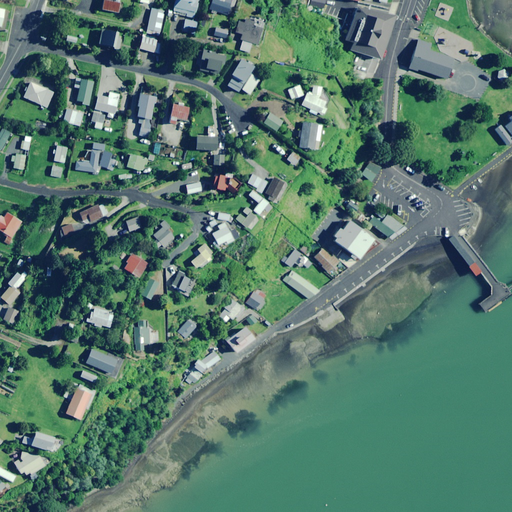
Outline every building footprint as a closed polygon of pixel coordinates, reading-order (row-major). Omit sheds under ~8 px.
[(102,0),(101,9),(118,13),(120,2),(120,0),(102,0)] [(174,0),(172,10),(186,13),(185,16),(193,18),(196,0),(174,0)] [(211,0),(208,9),(227,15),(231,0),(223,0),(223,1),(219,0),(211,0)] [(309,0),(309,6),(325,9),(325,8),(338,11),(340,0),(309,0)] [(392,14),(353,6),(343,39),(350,41),(349,49),(378,59),(392,14)] [(164,10),(151,8),(146,33),(159,35),(164,10)] [(339,13),(331,11),(330,20),(338,21),(339,13)] [(349,15),(341,14),(339,23),(347,25),(349,15)] [(240,33),(238,39),(241,40),(251,42),(255,44),(260,27),(251,24),(252,20),(243,18),(242,22),(236,20),(233,31),(240,33)] [(196,21),(185,19),(182,31),(194,33),(196,21)] [(214,27),(212,35),(224,38),(226,30),(214,27)] [(117,33),(101,29),(98,44),(118,48),(121,37),(116,36),(117,33)] [(158,38),(143,34),(139,48),(159,54),(162,44),(156,42),(158,38)] [(77,38),(67,35),(65,40),(75,43),(77,38)] [(430,43),(416,38),(406,68),(415,71),(416,69),(445,78),(452,57),(428,49),(430,43)] [(251,42),(241,40),(238,49),(248,52),(251,42)] [(226,56),(202,50),(200,59),(201,59),(199,70),(217,74),(220,63),(223,64),(226,56)] [(380,61),(361,55),(354,75),(367,80),(370,71),(375,73),(380,61)] [(253,65),(241,58),(231,75),(232,76),(226,85),(237,92),(239,88),(249,94),(259,78),(249,72),(253,65)] [(503,69),(497,71),(496,77),(501,81),(506,78),(507,72),(503,69)] [(93,81),(81,78),(80,82),(74,80),(73,87),(79,88),(75,102),(88,105),(93,81)] [(53,92),(29,81),(22,97),(46,107),(53,92)] [(303,95),(299,85),(287,89),(291,99),(303,95)] [(321,88),(313,85),(310,93),(306,91),(301,105),(310,108),(309,112),(315,114),(316,113),(323,115),(325,108),(322,107),(325,101),(317,98),(321,88)] [(119,93),(111,91),(110,98),(97,95),(94,109),(114,114),(119,93)] [(155,97),(140,93),(137,106),(138,107),(134,122),(141,123),(139,135),(148,137),(151,122),(150,122),(155,97)] [(182,106),(183,103),(172,101),(168,123),(175,124),(176,119),(188,121),(191,108),(182,106)] [(83,113),(66,108),(62,121),(79,126),(83,113)] [(276,131),(282,121),(266,110),(259,121),(276,131)] [(105,114),(92,111),(90,121),(95,122),(94,127),(101,129),(105,114)] [(511,140),(511,139),(511,138),(511,113),(507,117),(510,120),(503,125),(511,135),(509,137),(499,124),(493,129),(505,145),(511,140)] [(321,125),(302,122),(298,147),(317,150),(321,125)] [(10,132),(2,128),(0,130),(0,148),(1,149),(10,132)] [(225,136),(196,135),(195,150),(207,150),(207,152),(210,153),(210,150),(213,150),(213,165),(224,165),(225,136)] [(30,137),(22,136),(20,148),(28,150),(30,137)] [(161,143),(155,141),(152,153),(158,155),(161,143)] [(67,148),(56,145),(53,160),(64,163),(67,148)] [(98,151),(91,150),(89,163),(75,161),(74,169),(93,172),(92,174),(98,175),(99,163),(97,163),(98,151)] [(300,157),(292,151),(286,159),(294,165),(300,157)] [(25,155),(15,154),(13,168),(23,170),(25,155)] [(146,158),(129,154),(126,167),(142,171),(146,158)] [(119,158),(110,155),(106,169),(115,172),(119,158)] [(367,168),(362,174),(370,181),(375,174),(380,167),(370,162),(367,168)] [(62,167),(52,165),(50,176),(60,177),(62,167)] [(230,174),(214,172),(212,186),(215,186),(214,189),(224,190),(224,187),(226,187),(233,194),(238,189),(236,188),(239,184),(230,174)] [(267,182),(252,174),(247,182),(257,188),(256,190),(261,193),(267,182)] [(283,182),(273,178),(265,193),(269,195),(267,199),(273,202),(283,182)] [(201,191),(199,182),(186,185),(187,194),(201,191)] [(268,203),(252,190),(248,195),(258,203),(252,210),(258,215),(268,203)] [(39,203),(33,201),(31,207),(26,206),(25,210),(36,213),(39,203)] [(107,214),(101,202),(79,214),(85,225),(107,214)] [(358,207),(354,203),(349,210),(354,213),(358,207)] [(246,228),(256,217),(251,213),(253,211),(246,206),(242,211),(247,215),(245,218),(239,213),(235,218),(246,228)] [(366,223),(389,238),(406,228),(377,210),(366,223)] [(21,221),(6,212),(2,218),(0,216),(0,230),(11,238),(21,221)] [(230,213),(217,212),(217,219),(229,220),(230,213)] [(366,216),(361,212),(356,219),(361,222),(366,216)] [(141,228),(136,216),(124,221),(129,233),(141,228)] [(209,223),(211,227),(217,224),(216,223),(214,219),(208,222),(209,223)] [(169,227),(163,220),(159,224),(162,227),(153,235),(157,240),(154,243),(158,247),(161,244),(163,247),(174,238),(167,230),(169,227)] [(333,241),(355,257),(370,237),(348,220),(340,230),(338,228),(332,236),(335,238),(333,241)] [(217,224),(219,230),(212,233),(217,245),(225,241),(226,244),(236,239),(235,235),(231,237),(224,222),(222,223),(221,221),(216,223),(217,224)] [(59,233),(61,238),(75,233),(72,223),(60,228),(62,232),(59,233)] [(211,227),(209,223),(204,225),(207,233),(212,230),(211,227)] [(471,262),(451,235),(449,237),(448,238),(447,238),(466,266),(471,262)] [(215,256),(204,243),(197,249),(200,253),(190,261),(195,268),(205,260),(207,262),(215,256)] [(311,263),(294,248),(283,261),(290,267),(295,262),(301,267),(303,264),(307,268),(311,263)] [(330,257),(323,249),(314,257),(322,265),(321,266),(327,272),(338,262),(332,255),(330,257)] [(148,263),(131,253),(126,262),(127,263),(123,268),(138,278),(148,263)] [(478,271),(471,262),(466,266),(473,275),(478,271)] [(317,289),(291,269),(283,280),(309,300),(317,289)] [(27,275),(23,271),(20,275),(16,272),(7,283),(9,285),(0,296),(0,297),(9,305),(19,293),(15,290),(27,275)] [(190,277),(179,271),(172,285),(183,291),(190,277)] [(160,283),(151,278),(142,295),(151,300),(160,283)] [(266,301),(255,291),(246,302),(257,312),(266,301)] [(244,308),(232,298),(224,307),(225,308),(219,316),(225,321),(229,317),(232,319),(235,316),(236,317),(244,308)] [(92,304),(84,301),(82,306),(90,309),(92,304)] [(19,312),(9,307),(3,319),(14,324),(19,312)] [(113,312),(94,307),(93,312),(88,311),(85,321),(94,323),(93,325),(100,327),(101,325),(109,327),(113,312)] [(257,321),(252,315),(246,320),(251,326),(257,321)] [(145,320),(138,320),(138,327),(134,327),(134,350),(143,350),(143,343),(150,343),(150,337),(149,337),(148,329),(146,329),(145,320)] [(195,327),(187,321),(178,331),(186,338),(195,327)] [(254,339),(245,327),(226,341),(235,353),(254,339)] [(116,360),(91,349),(85,363),(110,373),(116,360)] [(220,359),(214,351),(202,361),(199,359),(192,364),(199,373),(206,367),(208,368),(220,359)] [(96,376),(82,370),(80,376),(94,383),(96,376)] [(200,376),(194,371),(186,380),(192,385),(200,376)] [(90,394),(76,388),(65,413),(82,421),(87,409),(84,408),(90,394)] [(54,438),(35,432),(33,438),(16,433),(14,440),(50,451),(54,438)] [(38,455),(22,452),(21,458),(13,463),(20,473),(23,471),(25,475),(29,472),(30,474),(45,465),(38,455)] [(14,477),(0,468),(0,475),(11,482),(14,477)]
